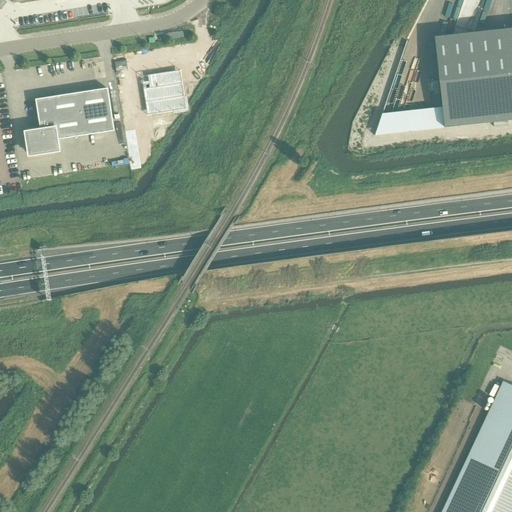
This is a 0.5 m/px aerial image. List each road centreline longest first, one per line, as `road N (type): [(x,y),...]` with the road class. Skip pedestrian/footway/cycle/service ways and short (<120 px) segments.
road 1 (trunk): [(511,200),(0,272)]
road 2 (trunk): [(0,290),(511,221)]
road 3 (unclassified): [(0,49),(165,23),(204,0)]
road 4 (track): [(0,374),(42,372),(55,393),(4,477)]
